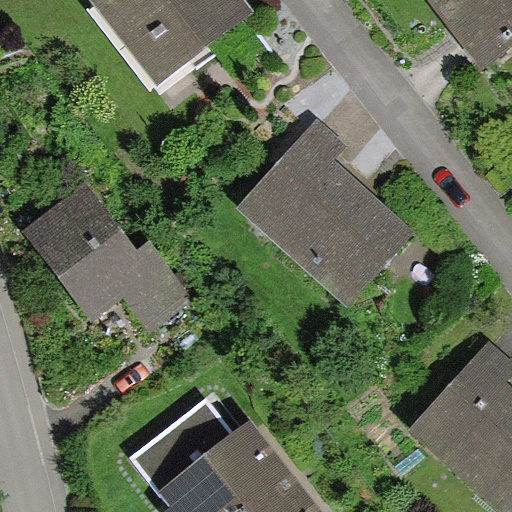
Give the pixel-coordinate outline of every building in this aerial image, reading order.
[(92,0),(160,86),(254,12),(244,0),(92,0)] [(511,0),(445,0),(495,60),(511,46),(511,0)] [(352,311),(423,231),(339,158),(352,143),(325,118),(241,214),(352,311)] [(149,330),(189,300),(149,247),(138,256),(87,187),(22,236),(89,326),(126,298),(149,330)] [(511,502),(511,379),(510,378),(511,376),(511,353),(496,340),(422,425),(511,502)] [(180,511),(329,511),(256,416),(238,430),(212,396),(136,454),(180,511)]
